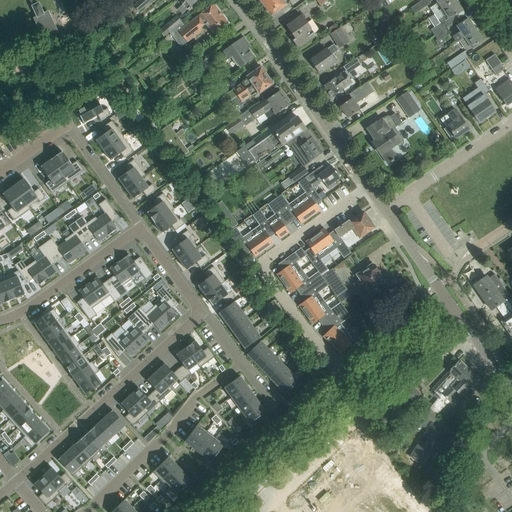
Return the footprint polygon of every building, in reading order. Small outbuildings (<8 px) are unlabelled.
[(138,11),(151,0),(140,0),(134,6),(138,11)] [(196,0),(185,0),(186,1),(177,10),(182,14),(187,9),(187,10),(196,0)] [(259,0),(272,16),(286,5),(281,0),(259,0)] [(428,0),(422,0),(411,8),(415,14),(431,3),(428,0)] [(454,0),(434,0),(437,3),(429,9),(433,15),(454,0)] [(462,11),(455,0),(454,0),(433,15),(439,24),(431,30),(435,36),(447,27),(457,20),(454,16),(462,11)] [(33,6),(37,17),(43,14),(38,4),(33,6)] [(214,34),(228,23),(213,4),(179,32),(187,42),(202,30),(201,28),(206,24),(214,34)] [(301,15),(286,26),(295,39),(293,41),(298,48),(316,36),(301,15)] [(164,36),(181,22),(177,16),(160,31),(164,36)] [(457,42),(459,41),(464,38),(475,30),(468,19),(456,27),(459,31),(452,36),(457,42)] [(348,23),(330,34),(339,47),(348,41),(344,35),(353,29),(348,23)] [(451,33),(447,27),(435,36),(439,42),(451,33)] [(475,30),(464,38),(459,41),(466,51),(471,48),(482,41),(475,30)] [(394,35),(387,40),(392,48),(399,43),(394,35)] [(240,67),(254,57),(241,39),(220,54),(225,61),(232,56),(240,67)] [(326,49),(310,60),(319,73),(321,72),(336,62),(331,55),(338,50),(334,44),(326,49)] [(464,51),(447,63),(451,69),(468,57),(464,51)] [(505,69),(498,59),(494,54),(485,60),(489,65),(496,76),(505,69)] [(198,74),(211,65),(207,58),(193,68),(198,74)] [(356,58),(343,67),(346,71),(335,78),(325,86),(329,92),(328,94),(329,95),(331,96),(332,95),(333,97),(354,82),(352,79),(358,75),(353,68),(360,63),(356,58)] [(230,101),(237,96),(267,76),(261,67),(247,77),(248,79),(227,93),(227,97),(230,101)] [(387,72),(382,75),(385,81),(391,78),(387,72)] [(471,72),(469,76),(476,81),(478,77),(471,72)] [(273,84),(267,76),(237,96),(230,101),(227,103),(231,109),(241,102),(242,103),(257,92),(259,94),(273,84)] [(483,95),(489,91),(480,79),(475,82),(481,92),(483,95)] [(6,80),(0,83),(0,90),(9,87),(6,80)] [(506,106),(511,101),(511,83),(509,80),(495,90),(506,106)] [(351,98),(340,107),(348,118),(359,110),(355,104),(373,91),(367,82),(349,95),(351,98)] [(275,115),(289,105),(279,91),(266,101),(265,99),(249,110),(254,118),(255,120),(271,109),(275,115)] [(408,91),(396,100),(408,118),(420,110),(408,91)] [(444,96),(452,106),(457,102),(450,92),(444,96)] [(479,123),(480,122),(481,123),(485,120),(484,119),(495,112),(483,95),(481,92),(465,103),(479,123)] [(97,100),(77,111),(83,123),(97,115),(101,120),(111,115),(107,109),(103,111),(97,100)] [(455,137),(456,139),(469,130),(455,109),(448,114),(454,122),(443,129),(451,140),(455,137)] [(376,123),(367,129),(375,141),(372,143),(381,155),(387,164),(391,161),(391,162),(394,161),(393,160),(396,157),(390,149),(396,145),(398,147),(401,146),(403,143),(403,139),(395,127),(396,126),(401,123),(395,113),(389,116),(388,116),(387,116),(386,116),(376,123)] [(257,164),(286,143),(306,129),(302,125),(304,124),(302,120),(300,121),(297,117),(274,132),(247,151),(244,147),(236,153),(245,166),(253,160),(257,164)] [(243,125),(238,118),(224,127),(230,135),(243,125)] [(106,133),(96,140),(103,150),(123,136),(112,121),(102,128),(106,133)] [(156,133),(166,147),(175,141),(165,127),(156,133)] [(303,167),(322,153),(311,137),(311,138),(306,130),(306,129),(286,143),(303,167)] [(123,136),(103,150),(104,152),(106,155),(111,161),(121,153),(124,158),(134,151),(123,136)] [(175,141),(166,147),(176,161),(188,152),(183,144),(179,147),(175,141)] [(62,152),(51,159),(68,182),(83,171),(77,161),(72,165),(62,152)] [(51,159),(41,167),(50,180),(45,184),(52,193),(68,182),(51,159)] [(128,172),(118,179),(122,185),(124,187),(126,189),(141,178),(142,178),(145,175),(134,160),(125,166),(128,172)] [(322,165),(305,177),(313,188),(322,181),(328,189),(335,185),(333,183),(340,178),(338,176),(340,174),(338,172),(336,172),(331,166),(326,170),(322,165)] [(303,167),(289,177),(293,183),(307,173),(303,167)] [(305,192),(297,198),(310,216),(319,210),(314,203),(321,199),(313,188),(305,177),(298,183),(305,192)] [(141,178),(126,189),(133,199),(143,192),(147,197),(156,190),(152,184),(148,187),(142,178),(141,178)] [(24,179),(14,187),(29,207),(39,200),(40,202),(46,198),(39,188),(34,192),(24,179)] [(202,186),(197,189),(201,195),(206,191),(202,186)] [(14,187),(3,194),(12,208),(7,211),(14,221),(30,209),(29,207),(14,187)] [(157,205),(147,213),(154,223),(172,210),(172,211),(174,209),(163,193),(153,200),(157,205)] [(282,194),(275,199),(290,221),(296,217),(301,223),(310,216),(297,198),(289,204),(282,194)] [(267,220),(275,231),(274,232),(279,239),(288,232),(284,225),(290,221),(275,199),(267,205),(274,214),(267,220)] [(97,219),(108,235),(117,229),(112,222),(118,217),(106,200),(98,205),(105,214),(97,219)] [(172,210),(154,223),(162,233),(172,226),(175,231),(185,224),(181,218),(179,220),(172,211),(172,210)] [(259,225),(251,231),(264,249),(273,243),(268,236),(274,232),(275,231),(267,220),(260,210),(252,216),(259,225)] [(349,221),(335,231),(336,232),(336,231),(347,248),(361,238),(360,237),(374,227),(364,213),(350,222),(349,221)] [(82,217),(75,222),(88,239),(94,235),(99,242),(108,235),(97,219),(95,217),(87,224),(82,217)] [(73,233),(64,240),(66,242),(66,241),(78,257),(87,251),(82,244),(88,239),(75,222),(68,226),(73,233)] [(236,227),(228,233),(244,254),(250,250),(255,256),(264,249),(251,231),(243,237),(236,227)] [(325,229),(316,236),(329,254),(337,249),(343,258),(351,253),(347,248),(336,231),(336,232),(330,236),(325,229)] [(182,242),(172,250),(179,260),(195,248),(195,249),(197,247),(190,237),(192,236),(188,230),(178,237),(182,242)] [(311,249),(305,254),(307,256),(306,256),(317,272),(318,271),(320,275),(328,270),(324,264),(321,260),(328,255),(329,254),(316,236),(306,243),(311,249)] [(52,239),(45,243),(58,261),(64,257),(69,264),(78,257),(66,241),(66,242),(58,247),(52,239)] [(38,249),(31,254),(35,261),(48,279),(57,272),(52,265),(58,261),(45,243),(38,248),(38,249)] [(21,244),(6,254),(10,260),(25,249),(21,244)] [(195,248),(179,260),(186,270),(196,263),(200,268),(210,261),(205,255),(202,258),(195,249),(195,248)] [(284,269),(277,274),(284,283),(303,270),(297,262),(306,256),(307,256),(305,254),(301,248),(280,263),(284,269)] [(129,255),(119,262),(131,278),(131,277),(139,271),(146,280),(153,275),(140,257),(134,262),(129,255)] [(21,260),(14,265),(27,283),(33,279),(38,286),(48,279),(35,261),(26,267),(21,260)] [(114,275),(108,280),(121,297),(128,293),(123,286),(132,279),(131,277),(131,278),(119,262),(109,269),(114,275)] [(373,265),(372,264),(356,275),(360,280),(354,284),(359,291),(365,287),(371,297),(377,307),(393,296),(387,287),(388,286),(378,273),(379,272),(374,264),(373,265)] [(208,278),(198,286),(205,296),(221,284),(221,285),(225,282),(214,266),(204,273),(208,278)] [(332,269),(322,277),(336,297),(347,290),(332,269)] [(303,270),(284,283),(291,293),(298,288),(302,294),(323,279),(320,275),(318,271),(317,272),(308,278),(303,270)] [(16,272),(5,276),(15,299),(25,294),(16,272)] [(491,310),(496,306),(510,297),(498,280),(494,274),(487,279),(486,277),(474,285),(491,310)] [(5,276),(0,278),(0,292),(4,303),(15,299),(5,276)] [(98,277),(88,284),(101,302),(110,296),(115,302),(121,297),(108,280),(103,284),(98,277)] [(246,279),(240,284),(244,290),(251,285),(246,279)] [(306,300),(299,305),(306,314),(325,301),(319,293),(329,286),(323,279),(302,294),(306,300)] [(83,298),(77,302),(90,320),(97,315),(92,308),(101,302),(88,284),(78,291),(83,298)] [(221,284),(205,296),(212,306),(222,299),(226,304),(236,297),(231,291),(228,294),(221,285),(221,284)] [(240,284),(233,289),(238,295),(244,290),(240,284)] [(162,299),(154,306),(168,323),(177,315),(172,308),(177,303),(163,287),(156,293),(162,299)] [(511,299),(510,297),(496,306),(506,320),(502,322),(511,336),(511,299)] [(66,298),(61,301),(67,309),(69,312),(74,308),(71,305),(66,298)] [(325,301),(306,314),(313,324),(320,319),(324,324),(324,325),(345,310),(340,302),(330,309),(325,301)] [(235,302),(219,313),(225,322),(241,311),(235,302)] [(140,307),(134,313),(149,329),(154,324),(160,331),(168,323),(154,306),(146,314),(140,307)] [(54,309),(34,323),(41,332),(58,320),(59,320),(61,319),(54,309)] [(329,330),(323,336),(331,344),(346,330),(341,324),(350,317),(345,310),(324,325),(329,330)] [(241,311),(225,322),(232,331),(248,320),(241,311)] [(133,325),(125,332),(140,348),(149,340),(143,334),(149,329),(134,313),(128,319),(133,325)] [(58,320),(41,332),(47,341),(65,328),(59,320),(58,320)] [(248,320),(232,331),(238,340),(254,329),(248,320)] [(65,328),(47,341),(53,350),(71,337),(65,328)] [(254,329),(238,340),(245,349),(261,338),(254,329)] [(346,330),(331,344),(341,354),(347,348),(352,353),(360,347),(354,340),(353,341),(346,330)] [(112,333),(105,339),(120,356),(125,350),(131,356),(140,348),(125,332),(117,339),(112,333)] [(71,337),(53,350),(60,359),(77,346),(78,347),(80,345),(73,335),(71,337)] [(361,335),(356,339),(361,344),(365,341),(361,335)] [(195,341),(186,348),(197,364),(199,368),(215,357),(208,347),(203,351),(195,341)] [(261,341),(247,355),(254,363),(268,349),(261,341)] [(77,346),(60,359),(66,368),(84,355),(78,347),(77,346)] [(186,348),(176,355),(183,365),(178,369),(185,378),(191,374),(188,370),(197,364),(186,348)] [(268,349),(254,363),(262,370),(276,357),(268,349)] [(84,355),(66,368),(73,377),(90,364),(90,363),(84,355)] [(276,357),(262,370),(270,378),(284,365),(276,357)] [(441,394),(467,368),(459,360),(432,389),(436,393),(433,397),(437,400),(441,394)] [(90,364),(73,377),(79,385),(95,374),(99,371),(92,362),(90,363),(90,364)] [(165,364),(156,372),(169,386),(170,386),(177,379),(181,382),(185,378),(178,369),(173,373),(165,364)] [(284,365),(270,378),(277,386),(291,373),(284,365)] [(462,397),(479,379),(467,368),(441,394),(437,400),(444,407),(457,393),(462,397)] [(156,372),(147,380),(156,389),(151,393),(159,402),(173,390),(170,386),(169,386),(156,372)] [(291,373),(277,386),(285,394),(299,381),(291,373)] [(95,374),(79,385),(85,394),(101,383),(95,374)] [(240,376),(224,388),(231,397),(246,385),(240,376)] [(3,380),(0,381),(0,397),(10,388),(3,380)] [(384,404),(372,415),(373,416),(376,418),(374,420),(384,431),(394,421),(393,420),(401,411),(410,403),(411,405),(421,395),(411,384),(409,386),(408,385),(408,384),(396,395),(393,392),(383,402),(384,404)] [(246,385),(231,397),(237,406),(253,394),(246,385)] [(10,388),(0,397),(0,405),(4,409),(4,410),(18,397),(10,388)] [(139,388),(130,396),(146,414),(159,402),(151,393),(147,397),(139,388)] [(253,394),(237,406),(244,415),(259,403),(253,394)] [(130,396),(121,404),(129,413),(125,417),(133,426),(146,414),(130,396)] [(4,409),(2,411),(10,420),(26,405),(18,397),(4,410),(4,409)] [(259,403),(244,415),(250,424),(266,412),(259,403)] [(26,405),(10,420),(18,428),(34,414),(26,405)] [(467,415),(466,414),(467,411),(460,408),(456,418),(463,421),(465,417),(466,417),(467,415)] [(424,416),(433,423),(439,416),(430,409),(424,416)] [(112,411),(103,419),(116,433),(125,425),(112,411)] [(168,413),(164,417),(168,422),(172,418),(168,413)] [(34,414),(18,428),(25,436),(26,437),(42,422),(34,414)] [(103,419),(94,427),(107,441),(116,433),(103,419)] [(25,436),(23,438),(32,447),(49,431),(42,422),(26,437),(25,436)] [(198,424),(185,442),(193,448),(207,431),(198,424)] [(444,433),(431,424),(410,456),(423,465),(444,433)] [(94,427),(85,435),(98,449),(99,449),(107,441),(94,427)] [(207,431),(193,448),(202,455),(215,438),(207,431)] [(149,434),(144,438),(148,443),(153,438),(149,434)] [(85,435),(76,443),(91,459),(100,451),(99,449),(98,449),(85,435)] [(215,438),(202,455),(211,462),(224,445),(215,438)] [(76,443),(67,451),(82,468),(91,459),(76,443)] [(67,451),(58,460),(73,476),(82,468),(67,451)] [(168,457),(153,472),(161,480),(176,465),(168,457)] [(176,465),(161,480),(168,488),(184,473),(176,465)] [(52,468),(43,476),(58,492),(66,485),(68,486),(73,482),(65,473),(60,477),(52,468)] [(184,473),(168,488),(176,496),(192,481),(184,473)] [(43,476),(35,484),(43,493),(38,497),(46,506),(60,493),(58,492),(43,476)] [(82,494),(78,498),(83,504),(87,500),(82,494)] [(74,499),(69,503),(76,510),(80,506),(74,499)] [(124,500),(111,511),(127,511),(132,508),(124,500)]
